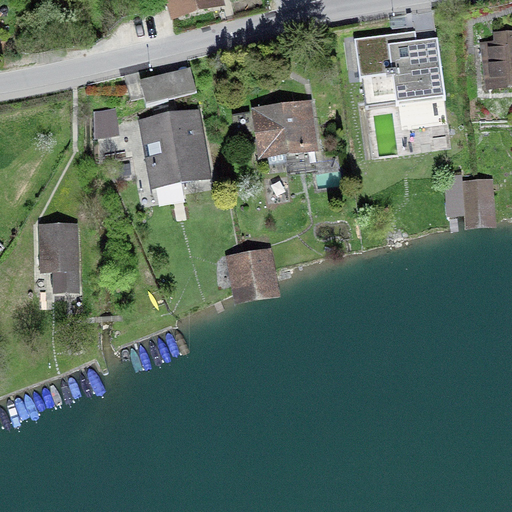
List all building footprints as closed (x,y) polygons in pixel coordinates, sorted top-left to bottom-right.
[(212,5),(211,0),(177,0),(181,13),(212,5)] [(480,42),(482,90),(511,89),(511,30),(493,31),(493,41),(480,42)] [(440,93),(432,34),(366,43),(376,113),(421,107),(420,96),(440,93)] [(163,81),(141,86),(146,108),(169,103),(163,81)] [(322,155),(317,105),(256,112),(257,119),(241,120),(243,140),(259,138),(261,161),(322,155)] [(94,114),(95,132),(117,128),(115,110),(94,114)] [(205,175),(195,119),(145,128),(155,183),(205,175)] [(463,174),(444,175),(446,216),(465,216),(463,182),(463,174)] [(492,181),(463,182),(465,216),(466,228),(495,226),(492,181)] [(86,295),(83,225),(45,227),(47,274),(57,273),(58,296),(86,295)] [(244,258),(251,298),(277,294),(274,275),(271,254),(244,258)] [(251,298),(244,258),(230,260),(236,300),(251,298)]
